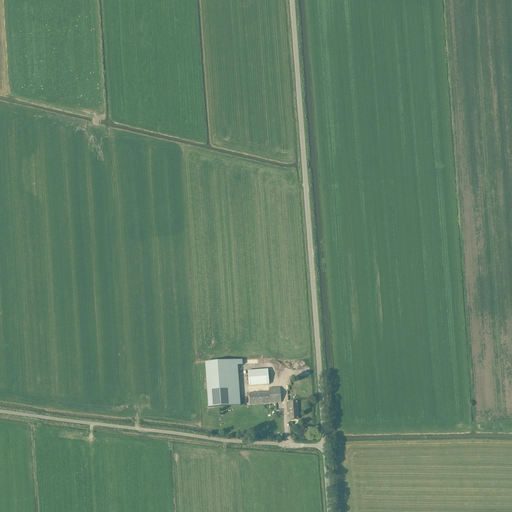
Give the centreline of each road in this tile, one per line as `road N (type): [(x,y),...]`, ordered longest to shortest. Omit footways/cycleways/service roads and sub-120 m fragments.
road 1 (unclassified): [(323,446),(290,0)]
road 2 (unclassified): [(323,446),(0,412)]
